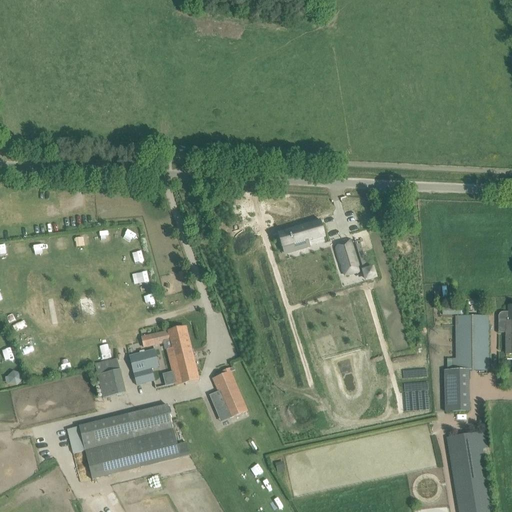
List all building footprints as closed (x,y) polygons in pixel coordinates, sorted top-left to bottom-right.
[(319,221),(279,233),(284,249),(294,246),(295,252),(310,248),(310,247),(308,242),(323,238),(319,221)] [(110,231),(98,232),(99,248),(111,248),(110,231)] [(77,244),(88,244),(88,235),(77,235),(77,244)] [(66,247),(64,237),(53,239),(56,250),(66,247)] [(35,241),(35,251),(49,251),(49,241),(35,241)] [(343,248),(336,250),(342,268),(347,267),(349,275),(359,272),(350,241),(342,243),(343,248)] [(13,242),(14,258),(25,258),(24,242),(13,242)] [(141,249),(125,252),(127,263),(143,260),(141,249)] [(135,275),(138,284),(148,281),(145,271),(135,275)] [(151,293),(141,295),(144,307),(154,305),(151,293)] [(498,318),(498,321),(498,333),(506,333),(506,355),(511,354),(511,306),(509,306),(509,312),(504,312),(502,312),(501,313),(499,314),(499,316),(498,318)] [(459,314),(458,307),(442,307),(442,315),(459,314)] [(452,370),(448,370),(443,370),(445,412),(470,411),(469,371),(489,371),(488,316),(455,317),(456,359),(452,359),(452,370)] [(15,321),(9,325),(12,331),(19,328),(15,321)] [(185,328),(142,338),(143,346),(156,343),(156,345),(171,341),(172,348),(168,349),(177,385),(198,380),(185,328)] [(0,346),(0,350),(1,356),(11,354),(9,345),(0,346)] [(151,369),(159,368),(154,350),(131,356),(135,373),(133,374),(136,386),(154,382),(151,369)] [(79,355),(81,365),(91,362),(89,352),(79,355)] [(58,361),(60,371),(71,368),(69,359),(58,361)] [(97,376),(102,399),(126,393),(117,359),(95,364),(98,376),(97,376)] [(38,375),(45,368),(39,361),(31,368),(38,375)] [(212,379),(217,392),(220,391),(232,418),(248,411),(231,372),(235,371),(234,367),(230,369),(229,369),(222,372),(223,374),(214,378),(212,379)] [(13,371),(7,377),(5,378),(6,385),(9,384),(16,387),(22,381),(21,374),(13,371)] [(352,395),(330,403),(332,411),(355,404),(352,395)] [(167,405),(128,415),(134,439),(173,429),(167,405)] [(333,416),(335,423),(358,418),(356,410),(333,416)] [(80,431),(68,434),(73,454),(85,452),(80,431)] [(447,439),(450,456),(458,511),(492,511),(482,449),(487,448),(484,432),(447,439)] [(187,444),(177,446),(179,455),(180,455),(181,459),(190,456),(187,444)] [(105,447),(85,452),(92,480),(112,476),(105,447)] [(276,473),(284,471),(282,461),(273,463),(276,473)]
